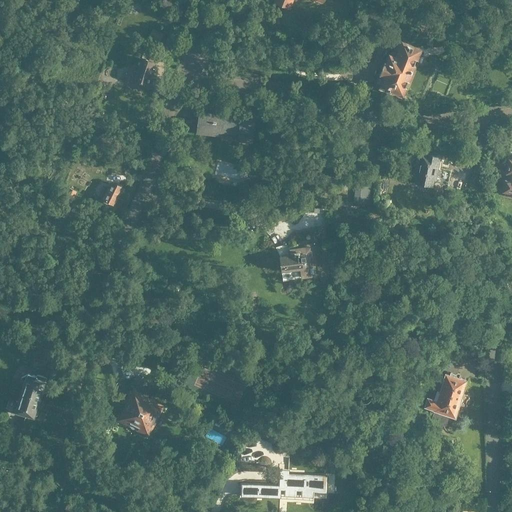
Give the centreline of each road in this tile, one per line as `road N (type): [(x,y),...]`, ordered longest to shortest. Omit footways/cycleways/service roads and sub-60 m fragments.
road 1 (residential): [(133,511),(71,481),(55,457),(81,372),(87,291),(143,194),(183,76)]
road 2 (residential): [(511,114),(395,122),(284,91),(183,76)]
road 3 (residential): [(491,511),(496,350),(511,314)]
